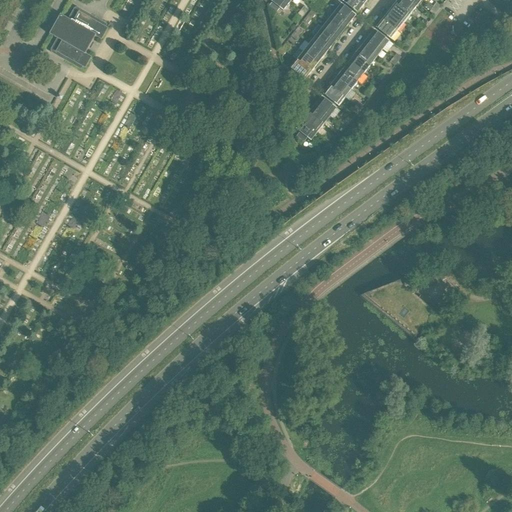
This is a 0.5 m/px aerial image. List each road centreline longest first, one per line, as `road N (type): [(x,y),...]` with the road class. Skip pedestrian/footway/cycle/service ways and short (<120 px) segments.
road 1 (primary): [(511,80),(264,263),(79,430),(4,511)]
road 2 (primary): [(36,511),(261,291),(511,102)]
road 3 (residential): [(511,165),(397,231),(329,281),(283,329),(266,399),(293,461)]
road 4 (track): [(186,0),(0,327)]
road 5 (track): [(190,77),(193,101),(219,118),(202,153),(209,159),(173,220),(0,121)]
road 6 (track): [(0,277),(86,327),(153,211)]
road 7 (residential): [(381,0),(297,105)]
road 8 (track): [(63,68),(87,82),(121,23),(96,8)]
